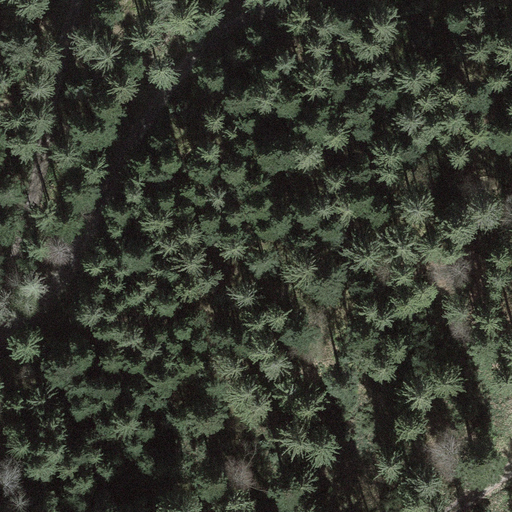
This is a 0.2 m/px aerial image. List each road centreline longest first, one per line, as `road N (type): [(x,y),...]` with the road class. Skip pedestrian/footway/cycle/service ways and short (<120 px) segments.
road 1 (track): [(0,334),(36,311),(151,116),(203,52),(250,19),(385,0)]
road 2 (track): [(74,0),(14,260),(0,286)]
